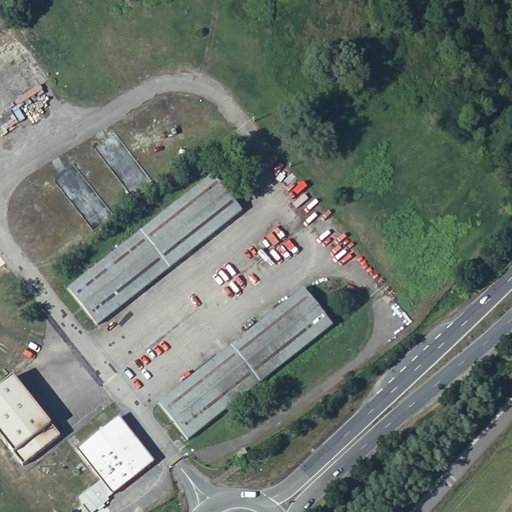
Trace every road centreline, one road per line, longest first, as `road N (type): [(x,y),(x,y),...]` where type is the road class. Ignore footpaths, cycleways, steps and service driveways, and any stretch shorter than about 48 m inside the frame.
road 1 (primary): [(511,274),(263,505)]
road 2 (primary): [(294,511),(511,317)]
road 3 (unknown): [(101,362),(300,196)]
road 4 (residential): [(511,407),(421,511)]
